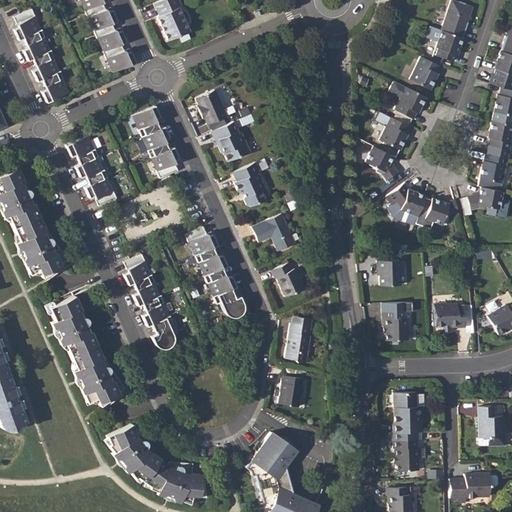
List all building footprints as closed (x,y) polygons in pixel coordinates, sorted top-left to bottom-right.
[(77,0),(81,10),(91,30),(100,52),(109,72),(132,61),(127,50),(123,52),(119,43),(123,41),(118,29),(114,32),(110,22),(114,20),(109,9),(104,11),(100,1),(103,0),(77,0)] [(177,0),(155,0),(152,2),(158,15),(155,16),(165,39),(186,30),(176,6),(179,5),(177,0)] [(451,0),(450,0),(440,29),(460,36),(466,20),(465,20),(470,6),(465,4),(465,2),(459,0),(458,0),(457,2),(451,0)] [(16,25),(11,27),(16,38),(21,36),(25,45),(20,47),(25,59),(30,57),(34,66),(29,68),(35,81),(40,79),(44,87),(39,89),(44,101),(65,91),(56,72),(46,50),(37,28),(28,9),(17,14),(12,16),(16,25)] [(505,34),(499,50),(511,54),(511,20),(506,34),(505,34)] [(460,36),(440,29),(435,46),(436,46),(433,54),(449,59),(452,53),(455,54),(460,36)] [(511,54),(499,50),(498,51),(493,67),(495,68),(492,75),(509,81),(511,74),(511,54)] [(436,64),(418,55),(407,78),(427,88),(435,73),(432,71),(436,64)] [(424,96),(403,85),(401,88),(399,92),(391,108),(410,117),(413,110),(416,111),(424,96)] [(511,89),(501,87),(499,95),(496,94),(491,120),(511,123),(511,89)] [(212,89),(192,97),(195,104),(193,105),(200,118),(201,117),(204,123),(223,115),(212,89)] [(152,105),(129,115),(138,136),(147,156),(157,179),(175,171),(170,160),(176,157),(171,145),(165,148),(161,139),(166,137),(162,125),(156,128),(152,119),(158,117),(152,105)] [(406,125),(387,116),(378,111),(374,120),(383,125),(376,138),(397,149),(405,134),(402,132),(406,125)] [(511,123),(491,120),(490,119),(486,136),(489,137),(487,145),(507,149),(511,150),(511,140),(509,140),(511,126),(511,123)] [(231,120),(208,130),(212,140),(213,139),(218,151),(219,151),(223,160),(247,149),(239,131),(237,132),(231,120)] [(87,134),(63,145),(69,157),(75,154),(79,163),(73,166),(78,177),(83,174),(88,183),(82,186),(87,198),(93,195),(98,206),(115,198),(104,176),(95,155),(87,134)] [(391,155),(371,146),(363,162),(375,168),(374,171),(379,173),(382,176),(385,180),(395,172),(387,162),(391,155)] [(505,157),(485,153),(484,160),(481,160),(478,177),(500,182),(505,157)] [(254,160),(231,170),(236,181),(233,182),(237,192),(239,193),(242,192),(245,197),(243,199),(245,204),(249,206),(263,199),(258,189),(262,188),(255,171),(258,170),(254,160)] [(0,216),(4,215),(9,226),(16,241),(12,243),(26,274),(36,270),(39,277),(66,260),(58,248),(49,252),(46,246),(48,245),(49,243),(49,240),(48,238),(46,237),(44,236),(41,236),(39,231),(42,229),(36,214),(30,202),(27,204),(24,197),(26,195),(26,193),(26,191),(25,189),(24,187),(22,186),(19,186),(17,181),(20,180),(14,167),(0,173),(0,216)] [(403,182),(382,197),(386,203),(397,195),(400,199),(400,200),(397,209),(415,215),(421,195),(415,193),(416,190),(408,187),(403,182)] [(502,191),(479,186),(478,194),(465,196),(469,210),(478,208),(484,209),(484,207),(498,210),(499,205),(502,191)] [(430,198),(423,218),(441,224),(445,211),(447,205),(446,205),(447,202),(439,199),(438,201),(430,198)] [(280,214),(250,226),(257,241),(268,237),(274,250),(292,243),(280,214)] [(199,237),(187,243),(196,263),(204,283),(213,303),(216,310),(220,309),(224,318),(226,321),(228,323),(231,324),(233,324),(236,324),(238,323),(241,321),(243,319),(244,315),(245,310),(242,303),(238,305),(233,294),(237,292),(232,281),(227,283),(224,275),(228,273),(223,262),(219,264),(215,254),(219,252),(214,241),(210,243),(206,234),(199,237)] [(397,259),(375,260),(375,268),(377,269),(378,285),(398,284),(397,259)] [(287,260),(268,268),(272,278),(274,277),(283,295),(303,287),(293,266),(290,267),(287,260)] [(131,279),(125,282),(130,292),(136,290),(140,300),(134,302),(139,313),(145,310),(149,320),(143,322),(148,333),(154,330),(158,341),(152,343),(157,354),(160,356),(163,357),(165,357),(168,356),(171,355),(173,353),(175,350),(176,347),(176,343),(175,340),(171,330),(175,328),(172,322),(163,302),(154,281),(145,261),(127,270),(131,279)] [(63,342),(68,355),(75,368),(71,370),(85,402),(93,398),(98,405),(122,389),(115,377),(108,379),(106,373),(106,372),(107,371),(107,369),(107,367),(106,365),(105,364),(103,364),(101,363),(98,358),(100,357),(94,344),(89,332),(87,332),(84,325),(85,323),(86,322),(86,319),(85,317),(84,316),(83,315),(81,315),(79,315),(76,309),(78,308),(73,295),(46,307),(52,320),(48,321),(58,344),(63,342)] [(434,324),(441,323),(448,323),(448,324),(456,324),(456,325),(464,325),(463,304),(455,304),(455,302),(445,302),(445,301),(432,302),(434,324)] [(505,302),(485,313),(496,333),(508,326),(509,328),(511,326),(511,301),(506,304),(505,302)] [(382,318),(383,325),(384,326),(385,332),(385,339),(407,338),(406,326),(405,326),(405,316),(401,316),(401,309),(381,310),(381,318),(382,318)] [(289,320),(283,355),(293,356),(294,358),(304,360),(309,331),(307,331),(308,326),(308,323),(289,320)] [(0,428),(2,430),(5,430),(8,430),(10,429),(9,426),(23,422),(15,402),(13,402),(10,394),(13,394),(6,374),(0,358),(0,428)] [(280,373),(274,401),(295,405),(301,377),(280,373)] [(391,420),(391,430),(419,430),(419,420),(417,420),(417,404),(415,404),(414,390),(392,390),(392,405),(395,405),(395,410),(392,410),(392,420),(391,420)] [(491,404),(475,404),(476,424),(477,424),(477,434),(476,435),(476,444),(479,446),(487,445),(487,443),(501,443),(501,423),(500,423),(500,415),(491,415),(491,404)] [(136,478),(141,482),(149,488),(148,491),(156,494),(155,496),(178,505),(179,502),(187,505),(190,498),(196,498),(198,475),(191,474),(191,468),(179,466),(179,469),(177,468),(176,468),(174,469),(172,470),(169,470),(165,469),(166,466),(157,460),(148,453),(147,454),(144,450),(145,449),(145,447),(145,445),(144,443),(142,442),(141,442),(138,441),(137,442),(132,437),(135,434),(131,424),(106,435),(108,443),(105,446),(111,453),(109,456),(124,474),(126,473),(132,480),(136,478)] [(287,460),(295,449),(269,430),(244,465),(248,469),(258,506),(256,511),(257,511),(311,511),(316,503),(294,494),(291,495),(282,465),(287,463),(287,460)] [(393,446),(393,454),(394,455),(395,460),(395,468),(417,467),(417,456),(415,456),(415,437),(419,437),(419,430),(391,430),(388,430),(388,438),(391,438),(392,446),(393,446)] [(463,476),(455,476),(455,500),(465,500),(464,495),(474,495),(474,494),(487,493),(487,484),(489,483),(488,470),(478,471),(477,473),(472,473),(472,472),(463,472),(463,476)] [(385,493),(386,501),(387,501),(387,507),(387,511),(409,511),(410,502),(408,502),(408,492),(404,492),(404,484),(384,485),(384,493),(385,493)]
